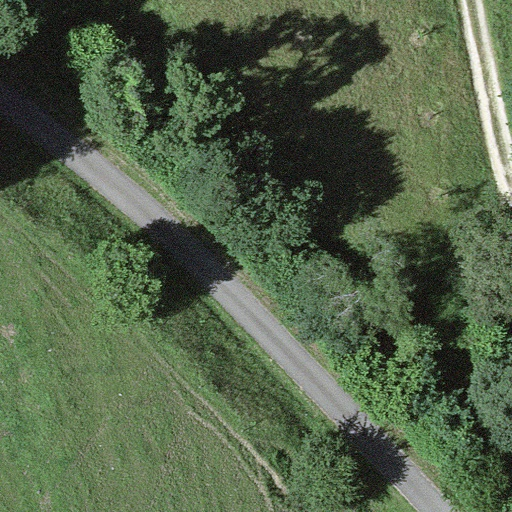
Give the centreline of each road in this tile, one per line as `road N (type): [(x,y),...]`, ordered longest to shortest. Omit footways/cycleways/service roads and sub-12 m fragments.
road 1 (unclassified): [(439,511),(170,230),(0,95)]
road 2 (track): [(511,168),(471,0)]
